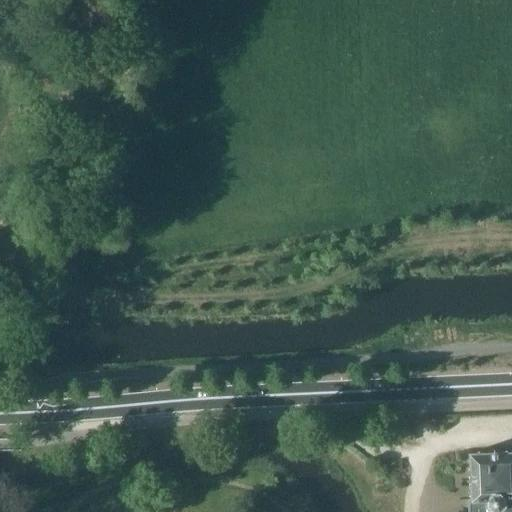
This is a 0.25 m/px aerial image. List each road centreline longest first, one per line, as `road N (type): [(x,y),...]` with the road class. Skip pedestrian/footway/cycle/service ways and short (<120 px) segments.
road 1 (tertiary): [(511,384),(0,418)]
road 2 (track): [(77,0),(92,308)]
